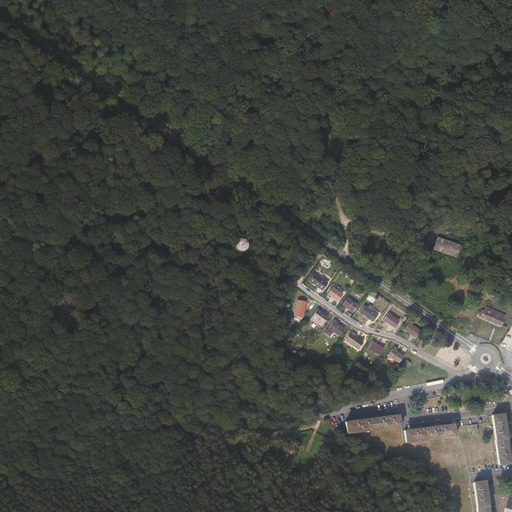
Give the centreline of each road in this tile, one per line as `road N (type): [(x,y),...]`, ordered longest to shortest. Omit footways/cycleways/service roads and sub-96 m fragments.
road 1 (tertiary): [(477,353),(0,12)]
road 2 (residential): [(462,377),(253,263)]
road 3 (residential): [(309,415),(462,377)]
